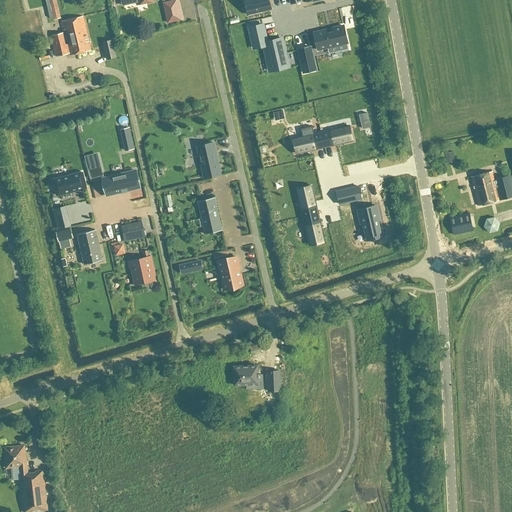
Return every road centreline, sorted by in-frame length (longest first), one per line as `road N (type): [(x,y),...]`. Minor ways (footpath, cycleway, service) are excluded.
road 1 (unclassified): [(452,511),(437,264)]
road 2 (residential): [(0,403),(186,345)]
road 3 (unclassified): [(420,167),(391,0)]
road 4 (residential): [(241,175),(203,13)]
road 5 (residential): [(186,345),(153,209)]
road 6 (residential): [(153,209),(125,81)]
